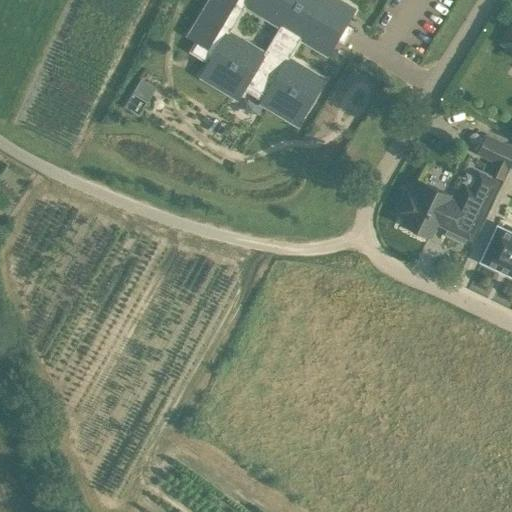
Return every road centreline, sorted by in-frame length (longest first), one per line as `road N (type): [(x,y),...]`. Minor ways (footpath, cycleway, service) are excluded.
road 1 (unclassified): [(365,239),(305,251),(209,234),(79,186),(0,141)]
road 2 (residential): [(365,239),(369,194),(488,0)]
road 3 (residential): [(511,327),(394,272),(365,239)]
